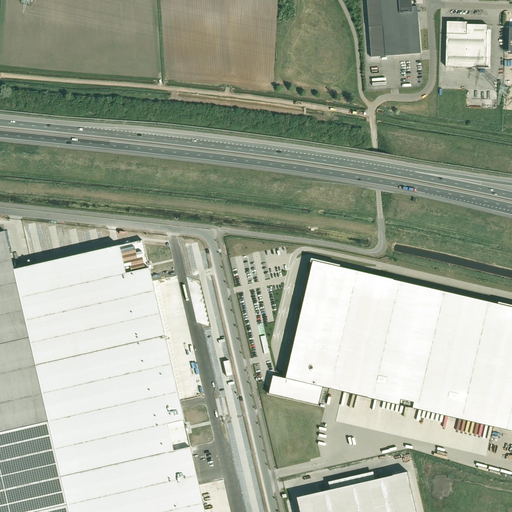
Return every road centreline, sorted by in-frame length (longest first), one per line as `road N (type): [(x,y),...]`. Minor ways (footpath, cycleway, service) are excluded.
road 1 (motorway): [(0,134),(316,170),(511,207)]
road 2 (unclassified): [(273,511),(211,237),(0,210)]
road 3 (motorway): [(391,171),(0,122)]
road 4 (unclassified): [(428,5),(430,87),(411,98),(379,99),(372,108),(381,244)]
road 5 (motorway): [(511,195),(391,171)]
road 6 (motorway): [(511,183),(391,171)]
